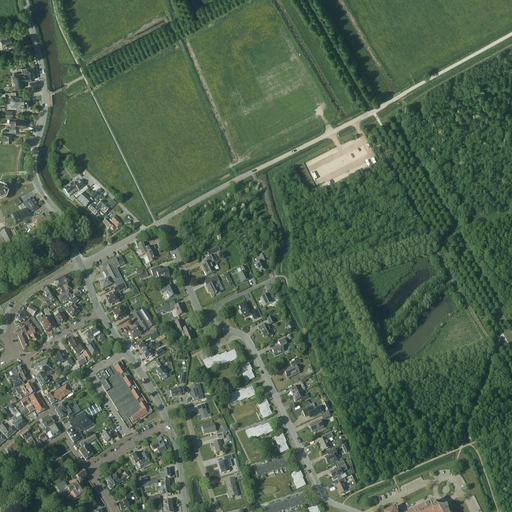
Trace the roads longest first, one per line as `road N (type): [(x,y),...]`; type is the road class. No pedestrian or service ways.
road 1 (unclassified): [(161,220),(511,33)]
road 2 (secondary): [(80,265),(67,225),(34,177),(44,87),(25,0)]
road 3 (residential): [(356,511),(322,494),(246,337),(208,322)]
road 4 (residential): [(219,511),(184,406),(162,411)]
